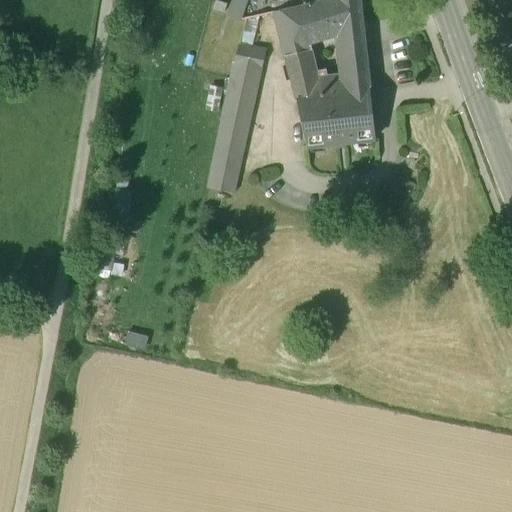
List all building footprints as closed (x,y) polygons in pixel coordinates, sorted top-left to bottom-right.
[(247,0),(231,0),(229,15),(244,17),(247,0)] [(322,0),(314,3),(310,4),(319,39),(340,33),(341,39),(363,33),(358,0),(322,0)] [(302,6),(298,7),(306,43),(319,39),(310,4),(302,6)] [(306,43),(298,7),(275,12),(297,101),(369,88),(365,58),(345,62),(347,75),(316,82),(306,43)] [(246,17),(239,45),(251,48),(260,14),(246,17)] [(364,48),(363,33),(341,39),(343,52),(364,48)] [(251,48),(239,45),(233,65),(257,70),(260,71),(265,51),(251,48)] [(364,48),(343,52),(345,62),(365,58),(364,48)] [(257,70),(233,65),(207,187),(231,191),(257,70)] [(369,88),(297,101),(307,147),(374,140),(369,88)]
